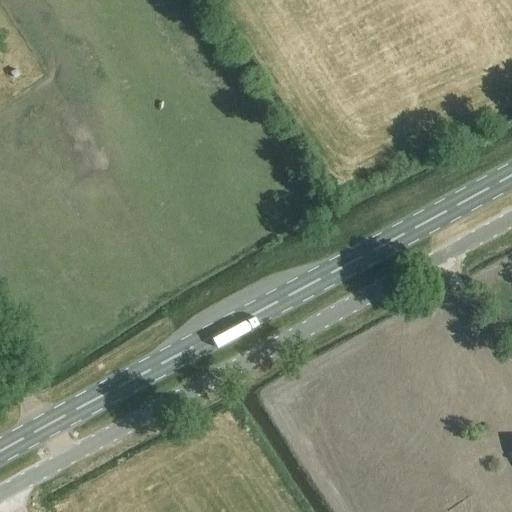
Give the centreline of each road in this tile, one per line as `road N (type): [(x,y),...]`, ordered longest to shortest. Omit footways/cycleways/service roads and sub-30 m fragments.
road 1 (primary): [(44,426),(511,174)]
road 2 (unclassified): [(66,458),(511,217)]
